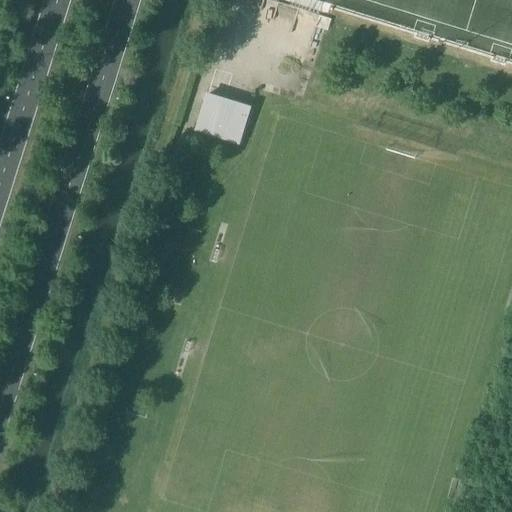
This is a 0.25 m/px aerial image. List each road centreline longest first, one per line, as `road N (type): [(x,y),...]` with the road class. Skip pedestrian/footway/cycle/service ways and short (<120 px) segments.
road 1 (secondary): [(0,408),(132,0)]
road 2 (secondary): [(61,0),(0,193)]
